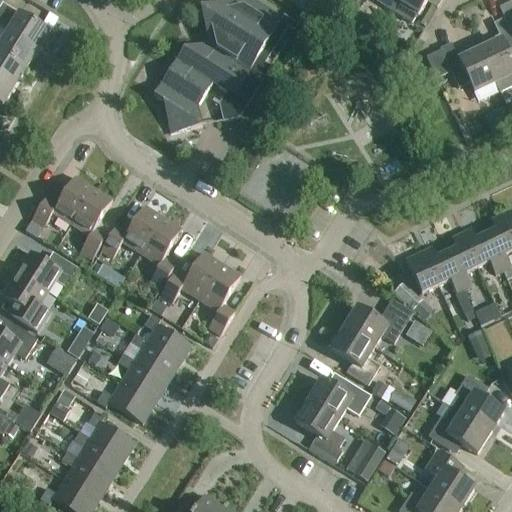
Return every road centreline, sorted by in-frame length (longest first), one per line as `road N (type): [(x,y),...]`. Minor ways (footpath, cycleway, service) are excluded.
road 1 (unclassified): [(296,272),(277,244),(119,146),(99,112)]
road 2 (residential): [(296,272),(322,256),(351,215),(464,161),(511,160)]
road 3 (unclassified): [(259,445),(254,413),(300,316),(296,272)]
road 4 (residential): [(191,399),(256,290),(296,272)]
road 5 (residential): [(99,112),(67,130),(0,243)]
road 6 (residential): [(122,511),(191,399)]
